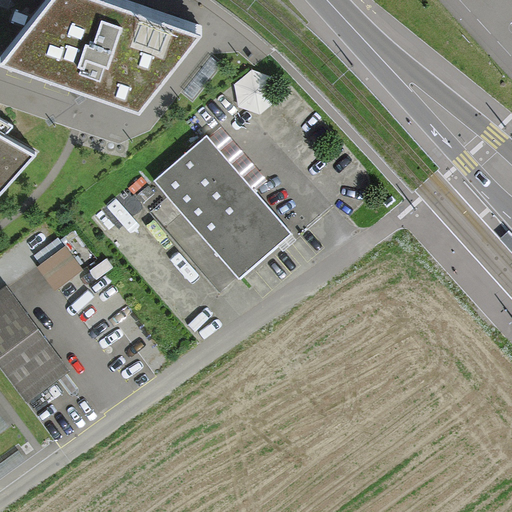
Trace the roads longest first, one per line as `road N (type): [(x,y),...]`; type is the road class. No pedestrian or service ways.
road 1 (unclassified): [(383,58),(403,93),(511,211)]
road 2 (unclassified): [(511,150),(383,58)]
